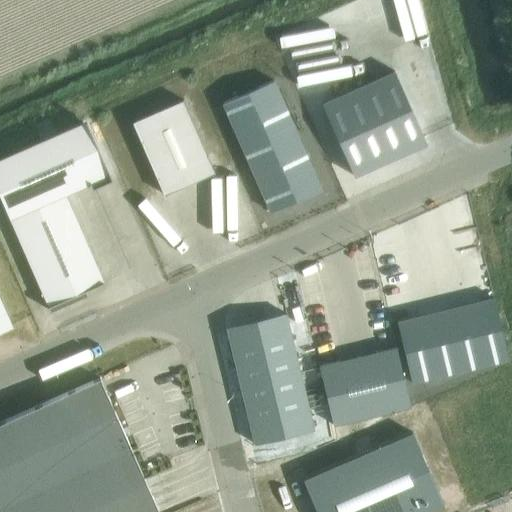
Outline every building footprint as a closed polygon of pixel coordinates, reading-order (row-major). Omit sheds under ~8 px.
[(394,70),(321,102),(353,175),(426,143),(394,70)] [(274,79),(222,102),(271,212),(322,189),(274,79)] [(182,98),(131,120),(163,192),(214,170),(182,98)] [(82,121),(0,157),(0,195),(9,215),(64,191),(89,180),(105,173),(82,121)] [(46,199),(9,215),(25,254),(50,310),(87,294),(86,290),(104,282),(64,191),(46,199)] [(315,299),(333,293),(330,285),(312,291),(315,299)] [(0,295),(0,332),(14,326),(0,295)] [(493,296),(396,320),(411,382),(509,358),(493,296)] [(285,312),(227,326),(256,442),(313,428),(285,312)] [(396,347),(319,365),(333,425),(410,406),(396,347)] [(0,511),(159,511),(99,377),(0,421),(0,511)] [(412,431),(303,478),(317,511),(424,511),(443,504),(412,431)]
